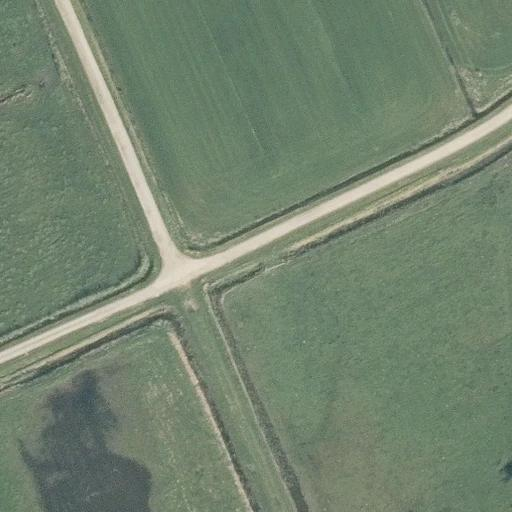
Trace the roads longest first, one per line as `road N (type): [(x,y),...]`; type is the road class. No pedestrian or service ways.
road 1 (track): [(58,0),(179,277)]
road 2 (track): [(179,277),(279,511)]
